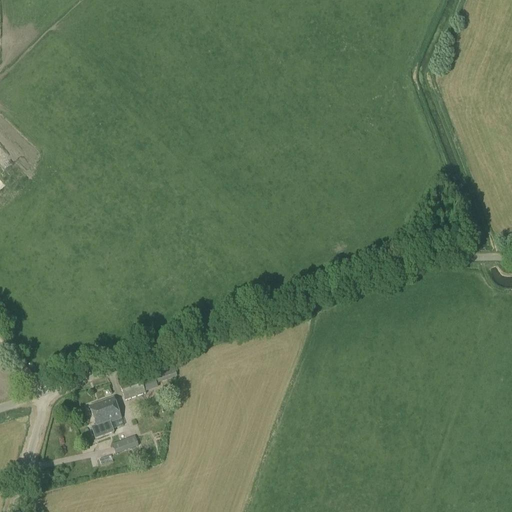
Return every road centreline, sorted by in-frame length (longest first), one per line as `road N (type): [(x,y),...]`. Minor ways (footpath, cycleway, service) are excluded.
road 1 (unclassified): [(44,394),(390,269),(511,255)]
road 2 (unclassified): [(14,511),(44,394)]
